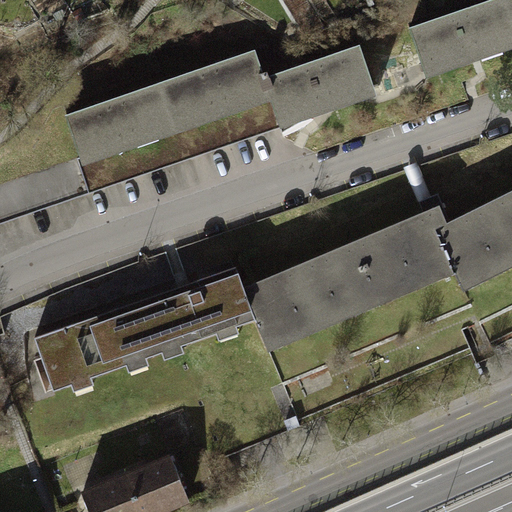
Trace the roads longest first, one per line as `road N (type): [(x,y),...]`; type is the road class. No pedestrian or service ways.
road 1 (residential): [(511,104),(0,282)]
road 2 (primary): [(511,409),(280,511)]
road 3 (trunk): [(511,462),(400,511)]
